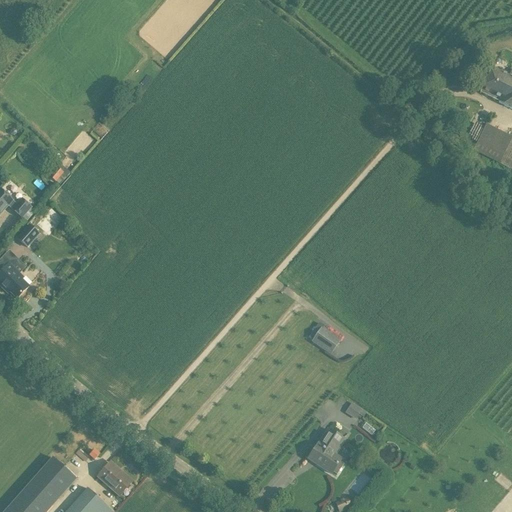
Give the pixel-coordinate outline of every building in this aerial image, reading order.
[(511,70),(508,76),(492,68),(481,90),(500,100),(498,103),(511,109),(511,70)] [(473,151),(511,170),(511,138),(486,125),(473,151)] [(62,161),(49,177),(63,188),(76,172),(62,161)] [(22,219),(31,209),(21,200),(17,205),(0,190),(0,215),(8,207),(22,219)] [(27,249),(32,243),(40,235),(28,225),(16,240),(27,249)] [(17,300),(29,288),(18,278),(20,276),(9,265),(0,274),(0,287),(1,288),(2,286),(11,294),(10,296),(14,300),(16,299),(17,300)] [(339,342),(322,330),(324,327),(319,324),(309,339),(331,354),(339,342)] [(352,403),(345,413),(355,421),(362,411),(352,403)] [(331,474),(341,459),(336,455),(346,441),(329,430),(309,460),(331,474)] [(95,451),(90,456),(95,460),(99,455),(95,451)] [(48,511),(77,480),(53,459),(5,511),(48,511)] [(119,474),(109,465),(97,479),(119,498),(132,482),(121,472),(119,474)] [(113,511),(87,489),(67,511),(113,511)] [(339,511),(341,511),(351,508),(347,498),(336,503),(339,511)]
